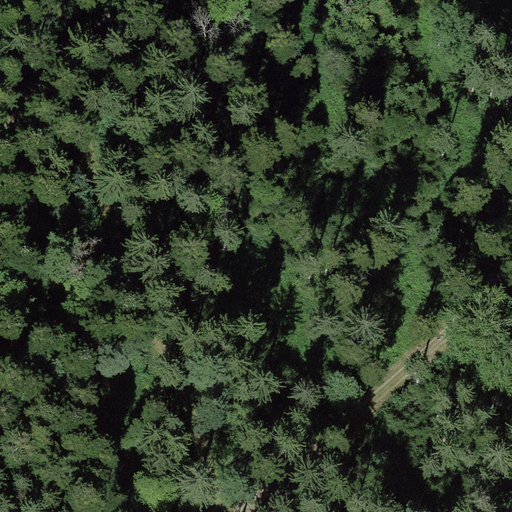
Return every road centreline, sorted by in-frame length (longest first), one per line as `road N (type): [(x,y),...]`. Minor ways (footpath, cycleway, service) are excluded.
road 1 (track): [(209,511),(194,432),(98,193),(60,0)]
road 2 (track): [(240,511),(511,266)]
road 3 (track): [(0,150),(132,0)]
